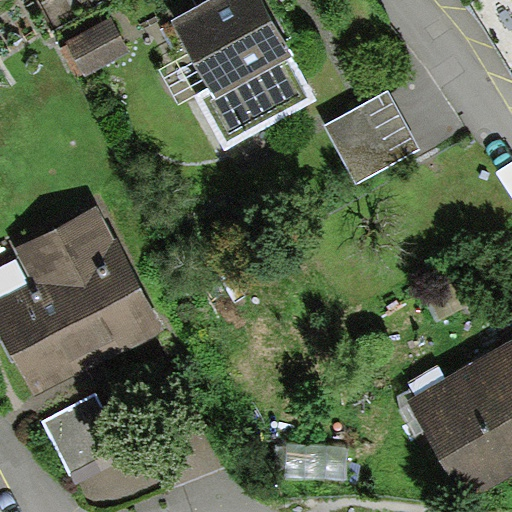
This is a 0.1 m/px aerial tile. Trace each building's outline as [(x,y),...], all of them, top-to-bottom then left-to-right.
[(209,0),(199,6),(173,20),(212,91),(198,101),(224,149),(316,99),(261,0),(209,0)] [(70,45),(62,49),(77,76),(83,73),(86,78),(130,54),(110,16),(67,39),(70,45)] [(388,93),(324,128),(355,183),(418,147),(388,93)] [(43,283),(0,306),(0,313),(39,385),(156,321),(94,209),(24,248),(43,283)] [(511,342),(412,401),(467,495),(511,469),(511,342)] [(51,421),(76,472),(122,450),(97,398),(51,421)]
